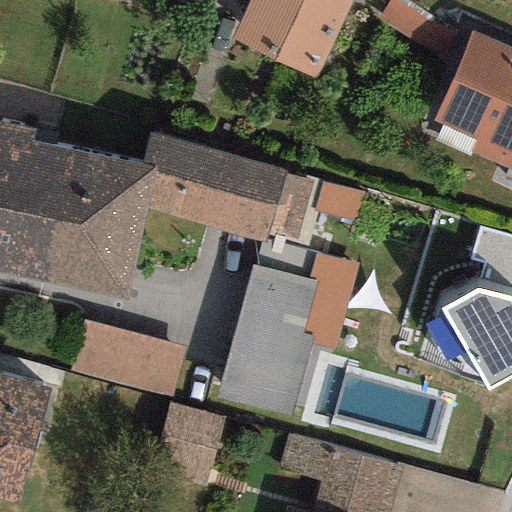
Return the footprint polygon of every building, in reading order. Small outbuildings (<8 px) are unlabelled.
[(248,0),(233,42),(314,81),(349,0),(248,0)] [(511,51),(465,31),(424,123),(511,161),(511,51)] [(149,131),(140,164),(153,167),(143,209),(262,243),(266,231),(281,174),(283,170),(149,131)] [(140,164),(0,132),(0,270),(124,297),(143,209),(153,167),(140,164)] [(311,181),(281,174),(266,231),(296,239),(311,181)] [(363,200),(320,186),(313,209),(356,223),(363,200)] [(511,237),(476,227),(466,259),(482,264),(477,280),(510,290),(511,283),(511,237)] [(314,255),(307,283),(314,285),(302,332),(314,335),(311,344),(332,350),(354,265),(314,255)] [(307,283),(252,267),(216,396),(291,417),(311,344),(314,335),(302,332),(314,285),(307,283)] [(511,301),(471,291),(440,309),(484,390),(511,376),(511,301)] [(183,343),(78,318),(66,371),(170,396),(183,343)] [(48,389),(0,375),(0,498),(17,503),(48,389)] [(222,418),(167,405),(152,468),(207,481),(222,418)] [(389,511),(401,458),(291,432),(276,497),(344,511),(389,511)]
